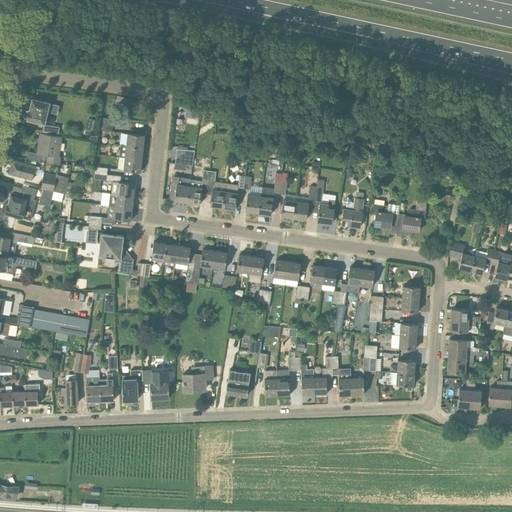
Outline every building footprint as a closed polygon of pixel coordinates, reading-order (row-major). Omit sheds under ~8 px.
[(27,119),(33,121),(45,124),(49,110),(58,113),(59,106),(33,99),(30,111),(30,110),(29,111),(27,110),(25,112),(24,116),(25,118),(27,119)] [(198,117),(199,110),(187,108),(186,116),(198,117)] [(42,132),(58,135),(59,127),(43,125),(42,132)] [(145,135),(128,133),(127,145),(143,148),(145,135)] [(28,152),(27,159),(41,162),(42,155),(47,155),(46,163),(57,164),(59,156),(57,156),(60,138),(41,134),(39,146),(42,146),(41,154),(28,152)] [(120,157),(142,159),(143,148),(127,145),(126,146),(121,145),(120,157)] [(193,159),(176,156),(175,163),(192,165),(193,159)] [(140,172),(142,159),(120,157),(120,158),(125,158),(124,170),(140,172)] [(13,162),(11,173),(23,175),(23,178),(31,180),(34,165),(14,161),(14,162),(13,162)] [(188,202),(200,204),(202,193),(207,194),(211,171),(204,170),(202,181),(190,180),(189,186),(191,186),(188,202)] [(212,195),(210,206),(224,208),(227,183),(215,181),(216,172),(211,171),(207,194),(212,195)] [(44,173),(41,188),(43,189),(53,191),(65,194),(69,178),(57,175),(56,176),(44,173)] [(112,181),(118,182),(118,181),(118,176),(107,174),(94,173),(94,179),(106,181),(112,181)] [(227,183),(224,208),(235,209),(239,187),(244,188),(246,176),(239,175),(238,185),(227,183)] [(182,185),(183,178),(173,176),(170,200),(187,202),(189,186),(182,185)] [(280,193),(282,181),(276,181),(275,180),(274,189),(262,187),(261,192),(261,196),(262,196),(259,213),(271,214),(274,192),(280,193)] [(117,193),(134,195),(135,184),(118,181),(118,182),(117,193)] [(315,199),(317,186),(310,185),(308,198),(310,198),(315,199)] [(22,189),(14,186),(11,194),(8,204),(6,203),(3,205),(2,209),(3,212),(15,216),(14,217),(21,219),(21,217),(32,219),(37,202),(34,201),(37,190),(22,186),(22,189)] [(324,187),(317,186),(315,199),(321,199),(322,200),(323,193),(324,187)] [(53,191),(43,189),(39,203),(50,207),(53,191)] [(115,207),(132,209),(134,195),(117,193),(115,207)] [(336,195),(323,193),(322,200),(321,199),(318,221),(332,223),(336,195)] [(246,211),(259,213),(262,196),(261,196),(248,194),(246,211)] [(307,219),(310,198),(308,198),(297,196),(296,202),(294,218),(307,219)] [(342,225),(360,227),(363,199),(355,197),(353,209),(344,208),(342,225)] [(294,218),(296,202),(284,200),(282,216),(294,218)] [(383,231),(396,233),(398,218),(400,205),(388,203),(388,206),(373,204),(372,214),(376,214),(375,225),(384,227),(383,231)] [(107,218),(131,221),(132,209),(115,207),(109,206),(107,218)] [(404,219),(398,218),(396,233),(409,235),(409,230),(419,232),(420,221),(424,221),(425,211),(410,209),(409,216),(405,215),(404,219)] [(0,254),(7,255),(14,257),(16,241),(33,244),(34,242),(43,244),(43,239),(9,233),(8,238),(0,236),(0,254)] [(124,236),(101,234),(98,257),(107,257),(108,263),(115,262),(120,261),(121,261),(122,253),(125,251),(126,250),(123,246),(124,236)] [(166,244),(154,242),(151,259),(164,260),(166,244)] [(459,268),(471,271),(474,256),(462,253),(464,246),(451,242),(447,255),(461,259),(459,268)] [(163,265),(176,267),(177,262),(179,246),(166,244),(164,260),(163,265)] [(179,246),(177,262),(188,264),(191,247),(179,246)] [(215,251),(203,249),(200,265),(213,267),(215,251)] [(491,264),(494,251),(489,249),(486,259),(474,256),(471,271),(483,274),(485,262),(491,264)] [(121,261),(120,261),(118,272),(132,274),(134,260),(125,251),(122,253),(121,261)] [(215,251),(213,267),(224,269),(227,253),(215,251)] [(499,262),(500,256),(501,253),(494,251),(491,264),(497,265),(494,277),(507,280),(507,278),(510,265),(499,262)] [(0,268),(6,270),(5,273),(13,274),(13,272),(15,273),(17,265),(36,269),(37,261),(14,257),(7,255),(0,254),(0,268)] [(249,273),(252,256),(239,254),(237,271),(249,273)] [(264,258),(252,256),(249,273),(261,275),(264,258)] [(274,277),(286,278),(288,262),(276,260),(274,277)] [(288,262),(286,278),(299,280),(301,263),(288,262)] [(148,277),(149,277),(151,264),(144,263),(142,276),(148,277)] [(311,282),(323,283),(325,267),(313,265),(311,282)] [(325,267),(323,283),(336,285),(337,269),(325,267)] [(348,284),(360,285),(362,269),(350,267),(348,284)] [(362,269),(360,285),(372,287),(375,270),(362,269)] [(187,270),(185,282),(187,282),(187,284),(192,284),(194,271),(187,270)] [(222,287),(228,288),(230,276),(224,275),(222,287)] [(146,289),(148,277),(142,276),(140,288),(146,289)] [(235,289),(236,277),(230,276),(228,288),(235,289)] [(187,284),(186,291),(196,293),(197,285),(192,284),(187,284)] [(420,287),(403,286),(403,298),(419,299),(420,287)] [(93,292),(93,299),(100,300),(100,298),(104,298),(105,291),(93,292)] [(347,292),(340,292),(339,304),(345,305),(347,292)] [(114,295),(105,295),(105,303),(113,303),(114,295)] [(370,308),(383,309),(383,297),(371,296),(370,308)] [(418,312),(419,299),(403,298),(402,311),(418,312)] [(338,304),(334,330),(342,331),(346,305),(339,304),(338,304)] [(30,326),(33,314),(34,307),(21,305),(18,324),(30,326)] [(493,323),(505,325),(508,310),(496,307),(495,314),(489,312),(486,325),(492,327),(493,323)] [(383,309),(370,308),(369,321),(382,322),(383,309)] [(469,310),(452,309),(451,313),(451,314),(451,320),(475,322),(477,322),(481,322),(481,316),(476,316),(475,317),(469,317),(469,310)] [(511,310),(508,310),(505,325),(503,334),(511,336),(511,310)] [(15,324),(16,317),(3,314),(2,321),(15,324)] [(73,321),(33,314),(30,326),(70,334),(73,321)] [(468,332),(468,325),(475,326),(475,322),(451,320),(451,326),(450,326),(451,326),(450,331),(468,332)] [(10,325),(0,322),(0,334),(8,335),(10,325)] [(416,336),(417,324),(401,324),(400,335),(416,336)] [(265,325),(265,334),(281,335),(281,326),(265,325)] [(400,348),(416,349),(416,336),(400,335),(400,348)] [(449,344),(449,350),(479,352),(479,348),(466,347),(466,340),(450,339),(449,343),(449,344)] [(253,352),(259,353),(261,342),(255,341),(253,352)] [(1,354),(26,358),(28,349),(17,347),(18,345),(3,343),(3,344),(0,343),(0,351),(1,351),(1,354)] [(367,345),(365,345),(364,356),(371,357),(376,357),(377,346),(372,345),(367,345)] [(479,352),(449,350),(448,356),(448,357),(448,356),(448,361),(465,362),(465,356),(472,357),(478,355),(479,352)] [(278,395),(290,395),(290,378),(290,370),(295,370),(295,357),(295,352),(290,352),(288,355),(289,370),(278,370),(278,378),(278,395)] [(74,371),(81,372),(84,355),(77,353),(74,371)] [(267,369),(269,354),(259,353),(257,367),(267,369)] [(86,355),(84,354),(84,355),(81,372),(88,374),(92,356),(86,355)] [(118,369),(117,356),(108,356),(109,369),(118,369)] [(315,394),(327,394),(326,380),(331,380),(330,369),(333,369),(333,356),(325,357),(326,368),(322,368),(322,376),(314,376),(315,394)] [(363,370),(370,371),(371,357),(364,356),(363,370)] [(381,358),(376,357),(371,357),(370,371),(380,371),(381,358)] [(414,373),(415,361),(399,360),(398,372),(414,373)] [(465,362),(448,361),(448,367),(447,367),(448,367),(447,372),(465,373),(465,367),(472,367),(472,363),(465,362)] [(205,374),(184,375),(184,392),(193,391),(193,389),(206,388),(206,379),(213,379),(213,367),(205,367),(205,374)] [(171,382),(171,369),(151,370),(152,383),(151,383),(152,399),(159,399),(159,398),(169,397),(168,381),(171,382)] [(226,395),(247,398),(251,373),(244,372),(236,371),(237,371),(230,369),(226,395)] [(307,369),(302,369),(302,370),(301,370),(301,378),(302,378),(302,395),(315,394),(314,376),(314,369),(307,369)] [(124,400),(138,399),(137,381),(143,381),(142,370),(130,370),(131,380),(123,380),(124,400)] [(278,395),(278,378),(278,370),(266,371),(265,396),(278,395)] [(398,372),(396,385),(413,386),(414,373),(398,372)] [(100,377),(99,377),(100,402),(107,402),(107,403),(108,403),(108,401),(114,401),(113,390),(116,390),(115,383),(113,383),(113,379),(112,379),(112,374),(107,374),(107,379),(107,380),(100,380),(100,377)] [(65,393),(66,404),(78,403),(78,402),(79,402),(79,394),(77,394),(77,379),(77,375),(69,375),(66,375),(67,379),(67,387),(63,388),(63,393),(65,393)] [(94,402),(100,402),(99,377),(87,377),(87,385),(84,385),(84,392),(87,392),(88,402),(94,401),(94,403),(94,402)] [(339,378),(339,395),(352,395),(351,378),(339,378)] [(352,395),(364,394),(364,378),(351,378),(352,395)] [(489,386),(488,405),(493,405),(493,406),(494,406),(494,405),(500,406),(501,380),(497,380),(497,387),(489,386)] [(506,406),(511,406),(511,388),(505,388),(505,380),(501,380),(500,406),(506,406),(506,407),(506,406)] [(463,407),(469,408),(471,384),(466,384),(466,390),(459,390),(458,407),(463,407),(463,408),(463,407)] [(471,384),(469,408),(475,408),(475,409),(476,409),(476,408),(480,408),(482,390),(474,390),(475,384),(471,384)] [(25,393),(25,405),(38,405),(38,392),(31,393),(31,387),(25,388),(25,393)] [(11,394),(12,406),(25,405),(25,393),(19,393),(18,388),(12,388),(12,393),(11,394)] [(4,389),(0,389),(0,404),(0,406),(12,406),(11,394),(4,394),(4,389)] [(11,496),(17,497),(18,488),(0,485),(0,494),(2,495),(6,496),(6,495),(8,496),(11,496)]
